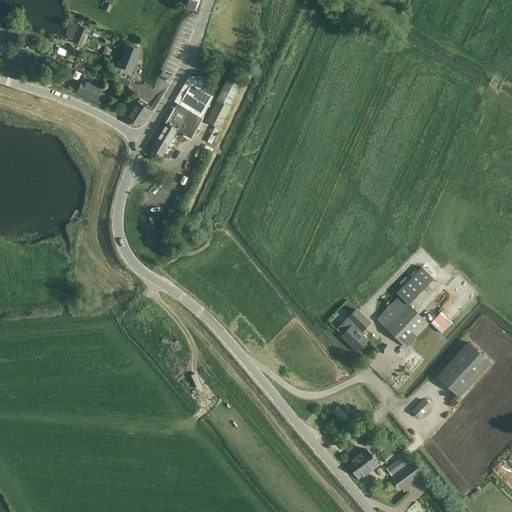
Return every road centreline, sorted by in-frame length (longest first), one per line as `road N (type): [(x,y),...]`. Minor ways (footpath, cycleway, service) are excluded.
road 1 (tertiary): [(141,139),(118,204),(125,251),(220,330),(370,511)]
road 2 (tertiary): [(141,139),(177,80),(210,0)]
road 3 (tertiary): [(141,139),(78,105),(0,80)]
road 4 (track): [(157,282),(150,293),(183,331),(193,379),(210,399)]
